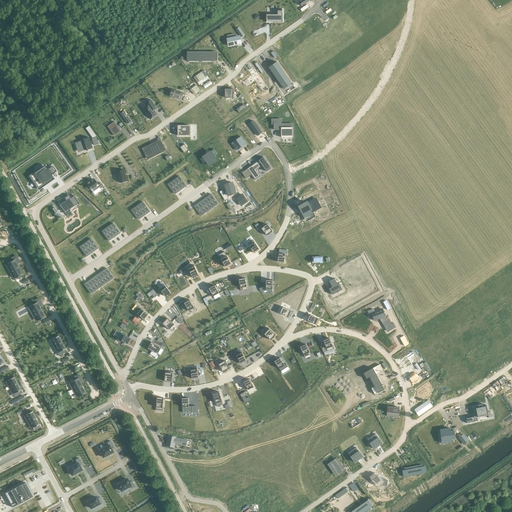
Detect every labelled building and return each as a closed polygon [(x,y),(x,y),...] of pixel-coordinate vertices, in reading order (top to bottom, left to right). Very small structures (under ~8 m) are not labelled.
[(435,0),(438,3),(441,0),(446,0),(451,5),(450,6),(454,12),(469,1),(468,0),(435,0)] [(278,15),(267,15),(267,22),(278,22),(278,23),(283,23),(283,10),(282,10),(282,11),(278,11),(278,15)] [(358,18),(353,22),(359,31),(365,27),(358,18)] [(329,27),(324,31),(330,40),(335,36),(329,27)] [(347,27),(341,30),(347,39),(353,35),(347,27)] [(239,36),(228,39),(229,46),(241,43),(239,36)] [(317,36),(312,39),(318,48),(323,44),(317,36)] [(217,52),(187,52),(187,60),(188,60),(188,62),(212,62),(212,60),(217,60),(217,52)] [(312,53),(306,56),(312,65),(318,61),(312,53)] [(300,61),(294,65),(300,73),(306,70),(300,61)] [(277,62),(269,68),(284,89),(292,83),(277,62)] [(256,72),(242,82),(244,81),(247,86),(245,87),(255,81),(263,92),(263,91),(268,88),(268,89),(268,88),(254,67),(253,68),(256,72)] [(172,89),(170,96),(181,100),(183,93),(172,89)] [(234,89),(225,89),(225,98),(234,98),(234,89)] [(151,100),(146,104),(147,106),(143,109),(150,119),(157,114),(154,110),(157,108),(151,100)] [(244,105),(237,110),(239,113),(246,108),(244,105)] [(127,123),(131,121),(124,111),(121,114),(127,123)] [(253,121),(249,123),(257,136),(262,133),(253,121)] [(114,122),(108,126),(114,136),(121,131),(114,122)] [(279,124),(274,124),(274,130),(281,130),(281,138),(293,138),(293,124),(279,124)] [(191,126),(178,126),(178,136),(191,136),(191,126)] [(79,142),(76,143),(78,151),(81,150),(84,149),(83,149),(86,148),(87,151),(88,150),(87,150),(92,148),(91,144),(92,144),(91,141),(90,141),(88,137),(83,139),(83,138),(84,141),(81,142),(81,141),(79,142)] [(241,137),(232,143),(237,150),(246,144),(241,137)] [(150,144),(142,148),(146,156),(162,150),(163,152),(166,151),(167,154),(168,154),(161,141),(151,146),(150,144)] [(184,144),(180,147),(184,153),(188,150),(184,144)] [(214,149),(203,157),(209,166),(217,160),(214,156),(217,154),(214,149)] [(261,159),(247,169),(255,180),(261,176),(256,170),(263,166),(267,172),(271,168),(264,157),(261,159)] [(44,167),(30,177),(38,188),(44,184),(43,184),(48,180),(49,181),(52,178),(50,175),(55,171),(52,167),(47,170),(44,167)] [(124,170),(117,172),(120,183),(127,181),(124,170)] [(180,176),(177,178),(184,188),(187,186),(180,176)] [(177,178),(174,180),(181,190),(184,188),(177,178)] [(90,182),(87,184),(92,192),(99,187),(101,190),(104,188),(101,183),(98,185),(94,179),(92,180),(90,181),(90,182)] [(174,180),(171,182),(178,192),(181,190),(174,180)] [(171,182),(168,184),(175,194),(178,192),(171,182)] [(232,183),(225,185),(228,196),(236,193),(232,183)] [(212,194),(209,196),(216,206),(218,204),(212,194)] [(66,200),(59,205),(65,214),(70,211),(69,209),(78,203),(73,196),(70,199),(68,195),(64,198),(66,200)] [(242,195),(237,199),(241,205),(247,201),(242,195)] [(209,196),(206,198),(213,208),(216,206),(209,196)] [(206,198),(203,200),(210,210),(213,208),(206,198)] [(316,198),(300,207),(305,216),(309,214),(311,218),(314,216),(312,213),(321,208),(316,198)] [(203,200),(200,202),(207,212),(210,210),(203,200)] [(143,202),(141,204),(147,214),(150,212),(143,202)] [(200,202),(197,204),(204,214),(207,212),(200,202)] [(141,204),(138,206),(144,216),(147,214),(141,204)] [(197,204),(194,206),(201,216),(204,214),(197,204)] [(138,206),(135,208),(142,218),(144,216),(138,206)] [(135,208),(132,210),(139,220),(142,218),(135,208)] [(113,223),(110,225),(117,235),(120,233),(113,223)] [(261,229),(267,236),(273,231),(267,224),(261,229)] [(110,225),(108,227),(114,237),(117,235),(110,225)] [(108,227),(105,229),(112,239),(114,237),(108,227)] [(105,229),(102,231),(109,241),(112,239),(105,229)] [(91,239),(88,241),(95,250),(98,248),(91,239)] [(248,244),(254,253),(260,249),(253,240),(248,244)] [(88,241),(86,243),(92,252),(95,250),(88,241)] [(86,243),(83,245),(89,254),(92,252),(86,243)] [(83,245),(80,247),(87,256),(89,254),(83,245)] [(279,249),(278,262),(284,263),(285,254),(287,254),(288,250),(279,249)] [(219,255),(226,267),(231,264),(225,252),(219,255)] [(13,261),(7,264),(15,279),(23,274),(18,265),(20,263),(16,256),(11,259),(13,261)] [(188,268),(193,278),(199,275),(194,265),(188,268)] [(107,268),(104,270),(111,280),(114,278),(107,268)] [(104,270),(101,272),(108,282),(111,280),(104,270)] [(101,272),(98,274),(105,284),(108,282),(101,272)] [(98,274),(95,276),(102,286),(105,284),(98,274)] [(95,276),(93,278),(99,288),(102,286),(95,276)] [(93,278),(90,280),(96,290),(99,288),(93,278)] [(247,289),(245,278),(239,279),(241,290),(247,289)] [(335,278),(329,281),(332,287),(329,289),(332,295),(343,289),(339,283),(338,284),(335,278)] [(90,280),(87,282),(94,292),(96,290),(90,280)] [(87,282),(84,284),(91,294),(94,292),(87,282)] [(162,282),(157,285),(160,288),(159,289),(166,296),(171,293),(164,285),(162,282)] [(213,296),(219,293),(215,285),(209,288),(213,296)] [(154,289),(150,292),(155,298),(158,295),(154,289)] [(35,303),(30,306),(38,321),(45,317),(40,307),(43,306),(39,298),(34,301),(35,303)] [(184,303),(189,311),(194,308),(190,300),(184,303)] [(138,306),(134,311),(144,319),(148,314),(138,306)] [(280,313),(288,317),(291,311),(283,307),(280,313)] [(375,312),(371,313),(373,316),(374,319),(374,320),(380,318),(381,321),(386,330),(389,328),(391,327),(392,329),(396,327),(393,323),(392,324),(388,317),(386,318),(385,316),(382,309),(377,311),(375,312)] [(308,320),(317,325),(319,319),(311,314),(308,320)] [(169,329),(174,324),(168,318),(163,324),(169,329)] [(271,340),(276,335),(268,328),(263,333),(271,340)] [(128,344),(131,338),(120,332),(117,338),(128,344)] [(58,335),(52,339),(60,354),(67,350),(58,335)] [(409,344),(405,336),(404,336),(400,338),(401,339),(405,346),(409,344)] [(324,340),(327,351),(333,349),(330,338),(324,340)] [(158,354),(161,348),(151,342),(148,348),(158,354)] [(300,347),(305,357),(310,355),(306,344),(300,347)] [(249,349),(243,352),(247,360),(253,357),(249,349)] [(407,357),(402,361),(407,368),(413,365),(407,357)] [(275,361),(279,369),(285,365),(280,358),(275,361)] [(221,363),(225,371),(231,368),(227,360),(221,363)] [(375,367),(363,373),(367,379),(370,377),(375,387),(372,388),(375,394),(384,389),(382,386),(384,385),(382,385),(376,374),(378,373),(375,367)] [(165,381),(172,382),(173,372),(166,371),(165,381)] [(413,373),(408,377),(413,384),(418,381),(413,373)] [(76,379),(71,382),(79,397),(86,393),(81,383),(83,382),(79,374),(75,377),(76,379)] [(15,376),(8,380),(16,395),(23,392),(15,376)] [(244,382),(248,390),(254,387),(249,379),(244,382)] [(417,396),(417,402),(418,402),(419,402),(420,401),(421,401),(421,400),(421,399),(421,398),(422,398),(423,398),(424,398),(425,398),(425,399),(426,399),(426,398),(427,398),(428,397),(429,396),(430,395),(430,394),(431,393),(431,392),(432,391),(432,390),(430,389),(430,388),(432,387),(431,386),(431,385),(430,385),(430,384),(429,383),(428,382),(427,382),(427,383),(426,383),(426,384),(425,384),(425,385),(424,384),(417,390),(417,394),(418,394),(418,396),(417,396)] [(492,386),(484,392),(489,400),(497,394),(492,386)] [(219,392),(213,393),(216,403),(217,406),(223,405),(222,401),(219,392)] [(25,398),(23,395),(11,401),(13,405),(25,398)] [(476,415),(465,418),(466,423),(478,421),(477,417),(488,415),(489,418),(492,417),(491,412),(488,412),(486,405),(482,406),(482,405),(478,405),(479,406),(475,407),(476,415)] [(388,406),(387,416),(398,417),(399,408),(388,406)] [(33,411),(26,414),(35,430),(41,426),(33,411)] [(446,431),(442,432),(442,436),(442,437),(443,441),(447,440),(447,443),(451,442),(450,439),(451,438),(451,439),(453,439),(455,438),(454,431),(452,431),(450,431),(450,432),(449,432),(449,428),(445,429),(446,431)] [(376,434),(368,440),(370,443),(374,449),(382,443),(378,437),(376,434)] [(463,435),(459,438),(464,444),(467,441),(463,435)] [(168,436),(166,445),(174,447),(175,443),(186,446),(187,440),(168,436)] [(109,445),(99,450),(103,457),(107,455),(109,454),(113,452),(110,448),(111,448),(111,447),(113,446),(113,447),(110,441),(107,443),(109,445)] [(357,448),(349,453),(355,462),(363,457),(357,448)] [(77,463),(68,468),(72,475),(75,473),(76,473),(77,472),(78,472),(81,470),(79,466),(80,466),(79,465),(82,464),(82,465),(82,464),(79,458),(75,460),(77,463)] [(335,459),(329,463),(338,475),(344,471),(335,459)] [(403,471),(404,476),(426,472),(425,466),(422,467),(422,465),(406,468),(406,470),(403,471)] [(373,474),(370,476),(374,481),(379,485),(387,485),(387,481),(381,477),(377,476),(373,474)] [(118,485),(117,485),(119,489),(120,489),(121,491),(130,486),(132,488),(135,487),(132,481),(132,482),(130,483),(129,483),(127,479),(123,481),(121,482),(117,484),(118,485)] [(25,482),(5,493),(12,507),(33,496),(25,482)] [(348,492),(346,488),(335,496),(338,499),(348,492)] [(87,502),(87,503),(88,506),(89,506),(91,508),(99,504),(100,505),(103,503),(100,497),(99,498),(100,498),(97,499),(96,497),(92,498),(92,499),(91,499),(90,499),(90,500),(87,501),(87,502)] [(369,500),(352,511),(362,511),(365,510),(366,510),(373,506),(369,500)]
